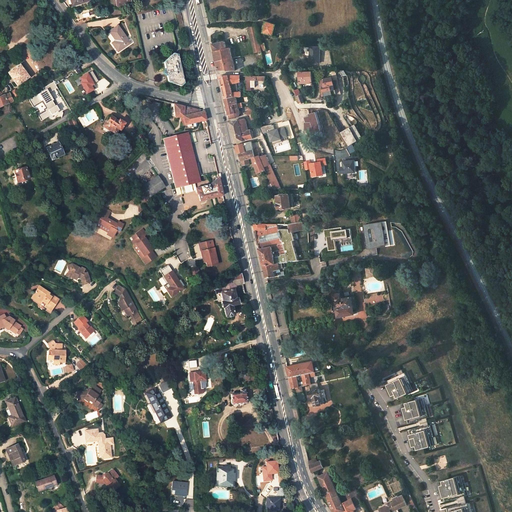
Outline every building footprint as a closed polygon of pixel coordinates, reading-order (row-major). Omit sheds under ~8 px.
[(264,32),(274,35),(277,24),(265,21),(264,24),(266,25),(264,32)] [(130,43),(118,25),(110,31),(116,40),(112,43),(118,51),(130,43)] [(250,27),(256,53),(262,51),(261,44),(257,25),(250,27)] [(227,49),(225,41),(214,44),(217,61),(233,58),(231,48),(227,49)] [(320,63),(321,46),(311,46),(310,63),(320,63)] [(185,82),(178,54),(174,53),(164,62),(165,68),(163,70),(164,75),(167,76),(168,82),(181,86),(185,82)] [(234,62),(242,61),(241,56),(233,58),(217,61),(219,70),(236,70),(234,62)] [(20,64),(8,72),(17,85),(29,77),(20,64)] [(92,70),(78,78),(81,83),(87,93),(93,89),(92,88),(95,87),(93,84),(94,83),(98,81),(92,70)] [(329,71),(329,78),(334,77),(337,93),(341,92),(337,71),(329,71)] [(313,83),(312,72),(300,72),(300,83),(313,83)] [(242,92),(233,92),(231,84),(241,81),(240,75),(221,76),(226,98),(236,97),(242,96),(242,92)] [(256,80),(267,80),(267,75),(248,75),(248,80),(248,87),(252,87),(256,87),(256,80)] [(322,96),(337,93),(334,77),(329,78),(321,80),(321,87),(322,96)] [(52,100),(53,100),(48,92),(57,87),(53,81),(42,88),(44,90),(30,99),(34,106),(42,100),(47,108),(45,109),(46,111),(39,115),(42,120),(48,116),(49,118),(52,116),(51,114),(59,110),(56,105),(55,105),(52,100)] [(301,95),(299,89),(295,90),(300,104),(305,104),(302,95),(301,95)] [(0,106),(13,101),(9,93),(5,95),(5,94),(0,96),(0,106)] [(146,103),(171,110),(172,103),(147,97),(146,103)] [(238,103),(236,97),(226,98),(228,105),(238,103)] [(182,119),(183,125),(206,120),(204,111),(200,112),(199,109),(172,103),(171,110),(170,115),(175,116),(176,117),(182,117),(183,119),(182,119)] [(239,108),(243,106),(242,103),(238,103),(228,105),(231,119),(236,118),(237,117),(239,116),(239,115),(240,114),(240,113),(239,108)] [(253,109),(247,112),(248,115),(250,115),(254,123),(258,121),(253,109)] [(317,112),(309,114),(310,116),(305,117),(306,122),(305,122),(305,130),(314,132),(315,134),(322,132),(317,112)] [(125,123),(119,120),(118,121),(115,119),(111,116),(108,121),(107,120),(103,126),(116,134),(119,130),(120,130),(125,123)] [(248,130),(246,118),(231,122),(234,134),(248,130)] [(273,124),(260,127),(263,133),(269,131),(273,143),(282,141),(282,138),(288,137),(285,127),(276,130),(274,125),(273,125),(273,124)] [(355,125),(344,131),(351,145),(362,138),(355,125)] [(236,142),(253,138),(251,130),(248,130),(234,134),(236,142)] [(176,188),(180,187),(191,184),(200,181),(199,176),(188,132),(164,138),(176,188)] [(147,141),(141,133),(137,137),(143,144),(147,141)] [(239,153),(254,150),(252,141),(237,145),(238,153),(239,153)] [(64,154),(58,143),(46,148),(52,160),(64,154)] [(249,159),(253,158),(258,173),(266,170),(260,156),(259,155),(259,153),(255,154),(254,150),(254,149),(254,150),(239,153),(241,161),(240,161),(242,166),(250,164),(249,159)] [(143,154),(138,158),(140,162),(146,159),(143,154)] [(266,170),(273,189),(280,189),(273,171),(268,160),(269,160),(266,154),(260,156),(266,170)] [(310,161),(304,162),(306,169),(311,168),(313,176),(319,175),(318,173),(323,172),(322,165),(327,164),(326,158),(318,159),(318,162),(311,163),(310,161)] [(356,172),(355,160),(343,161),(344,167),(341,167),(341,173),(356,172)] [(30,179),(26,167),(14,170),(17,183),(30,179)] [(137,188),(144,200),(165,187),(158,175),(137,188)] [(208,185),(196,188),(197,194),(198,194),(200,201),(223,195),(218,177),(208,185)] [(180,187),(182,193),(192,190),(191,184),(180,187)] [(296,206),(294,193),(278,195),(279,208),(296,206)] [(117,223),(117,225),(113,223),(114,222),(107,217),(111,211),(104,207),(101,211),(98,209),(91,220),(97,223),(96,224),(108,231),(107,232),(113,235),(116,230),(118,232),(123,224),(119,221),(117,223)] [(300,214),(291,216),(293,223),(301,222),(300,214)] [(386,221),(363,225),(367,249),(395,245),(392,230),(388,231),(386,221)] [(290,224),(278,223),(278,225),(283,243),(271,245),(260,247),(264,264),(275,263),(282,262),(299,260),(293,241),(296,240),(292,231),(304,229),(303,222),(301,222),(293,223),(290,224)] [(267,230),(256,230),(260,247),(271,245),(283,243),(278,225),(267,228),(267,230)] [(343,226),(326,229),(327,236),(328,236),(330,250),(337,249),(336,239),(353,237),(352,228),(343,229),(343,226)] [(146,234),(142,229),(135,233),(137,236),(133,239),(131,240),(134,245),(136,244),(141,251),(139,252),(142,256),(140,257),(145,264),(155,256),(151,250),(152,249),(143,236),(146,234)] [(336,239),(337,249),(338,249),(337,241),(353,239),(353,237),(336,239)] [(218,263),(213,244),(208,245),(207,241),(199,243),(202,256),(204,255),(206,262),(209,261),(210,265),(218,263)] [(141,251),(136,244),(133,246),(140,257),(142,256),(139,252),(141,251)] [(267,277),(276,276),(275,270),(281,269),(281,268),(283,267),(282,262),(275,263),(264,264),(267,277)] [(82,269),(77,266),(72,264),(70,269),(69,271),(69,273),(73,275),(72,276),(76,279),(78,276),(81,277),(83,284),(90,282),(87,269),(85,269),(82,268),(82,269)] [(168,264),(159,270),(167,282),(170,286),(166,289),(171,296),(177,292),(178,292),(180,291),(179,290),(181,289),(180,288),(184,285),(180,279),(178,280),(168,264)] [(200,275),(198,267),(189,269),(192,281),(196,279),(195,276),(200,275)] [(361,278),(359,267),(351,268),(353,279),(361,278)] [(234,288),(236,285),(243,283),(240,273),(219,286),(220,291),(223,301),(221,301),(223,307),(226,317),(234,315),(233,308),(232,305),(235,304),(239,304),(237,297),(236,297),(234,288)] [(170,286),(167,282),(163,285),(171,297),(178,292),(177,292),(171,296),(166,289),(170,286)] [(118,302),(121,309),(123,308),(128,316),(132,314),(137,311),(125,289),(119,285),(115,292),(120,296),(120,297),(122,300),(118,302)] [(53,295),(39,286),(33,295),(34,299),(38,302),(43,301),(46,304),(44,307),(50,311),(51,311),(58,301),(52,296),(53,295)] [(358,309),(356,295),(351,296),(351,297),(344,299),(344,297),(341,298),(341,293),(334,294),(335,299),(334,299),(336,305),(338,317),(355,313),(354,310),(358,309)] [(134,319),(140,316),(137,311),(132,314),(134,319)] [(0,327),(4,326),(15,333),(16,332),(20,327),(21,326),(20,325),(13,321),(14,320),(9,316),(6,318),(4,315),(4,314),(0,316),(0,327)] [(89,325),(86,322),(87,322),(87,321),(82,315),(74,322),(79,328),(83,332),(82,333),(86,338),(94,331),(90,326),(89,325)] [(52,351),(52,355),(48,355),(48,360),(52,360),(54,361),(55,362),(54,364),(61,364),(61,362),(61,360),(66,360),(66,356),(66,351),(62,351),(62,344),(56,344),(53,341),(47,345),(50,349),(52,351)] [(88,365),(83,360),(78,365),(82,370),(88,365)] [(295,365),(288,367),(290,377),(297,376),(302,375),(314,372),(312,362),(295,365)] [(401,369),(395,372),(397,376),(386,381),(389,388),(387,389),(391,397),(392,396),(394,399),(412,391),(409,383),(411,382),(406,371),(403,373),(401,369)] [(208,371),(189,373),(190,382),(193,381),(194,390),(197,389),(197,394),(203,393),(204,392),(203,388),(201,389),(200,383),(200,381),(205,380),(205,379),(209,378),(208,371)] [(310,377),(309,373),(302,375),(304,386),(311,384),(310,377)] [(299,387),(297,376),(290,377),(292,388),(299,387)] [(171,388),(167,379),(160,383),(161,384),(160,385),(160,386),(159,386),(161,389),(162,391),(163,393),(171,388)] [(102,390),(93,385),(90,390),(88,393),(87,392),(78,392),(78,398),(84,399),(89,402),(90,400),(94,402),(94,405),(98,407),(98,406),(101,402),(102,400),(99,398),(99,395),(102,390)] [(157,391),(155,388),(146,393),(161,421),(170,416),(158,394),(157,391)] [(322,395),(320,389),(310,391),(312,397),(314,397),(316,405),(322,404),(322,403),(325,402),(324,397),(321,398),(320,395),(322,395)] [(247,402),(246,392),(245,393),(245,390),(241,390),(241,393),(237,393),(237,391),(234,392),(234,394),(231,394),(232,403),(247,402)] [(6,401),(12,415),(8,417),(12,426),(25,420),(15,397),(6,401)] [(422,399),(402,404),(403,408),(402,408),(404,416),(406,416),(408,423),(413,422),(416,429),(409,431),(411,438),(409,439),(411,447),(413,447),(414,451),(435,445),(432,437),(435,436),(432,425),(428,426),(426,418),(430,417),(427,406),(424,406),(422,399)] [(271,408),(263,410),(265,422),(274,420),(271,408)] [(98,430),(84,431),(86,443),(96,441),(98,440),(100,442),(101,452),(109,451),(109,446),(114,445),(113,439),(105,440),(105,436),(102,434),(98,434),(98,430)] [(98,440),(96,441),(98,443),(100,457),(103,460),(112,459),(111,451),(109,451),(101,452),(100,442),(98,440)] [(7,448),(14,465),(24,460),(17,444),(7,448)] [(312,472),(324,467),(321,460),(310,465),(312,472)] [(267,466),(263,467),(264,480),(272,480),(271,473),(278,473),(277,461),(266,461),(267,466)] [(234,467),(217,467),(217,472),(220,472),(219,480),(217,480),(217,485),(234,486),(234,480),(231,480),(231,473),(234,473),(234,467)] [(96,476),(96,483),(101,484),(103,481),(109,488),(110,487),(113,492),(120,486),(115,480),(118,477),(113,470),(108,474),(107,473),(104,476),(96,476)] [(329,472),(319,476),(329,500),(339,496),(329,472)] [(54,475),(44,479),(35,482),(38,490),(47,487),(50,488),(52,485),(56,484),(54,475)] [(466,504),(464,496),(467,495),(464,483),(462,484),(459,476),(439,482),(440,486),(438,486),(440,495),(442,494),(444,501),(451,500),(453,507),(446,509),(447,511),(472,511),(469,502),(466,504)] [(186,495),(187,483),(173,482),(172,487),(176,487),(175,495),(186,495)] [(356,488),(345,493),(348,500),(354,510),(357,508),(356,506),(361,504),(357,497),(359,496),(356,488)] [(407,504),(403,495),(399,497),(398,496),(393,499),(394,502),(383,507),(384,509),(382,510),(382,511),(391,511),(407,504)] [(354,511),(354,510),(348,500),(342,504),(339,496),(329,500),(332,507),(334,511),(341,511),(344,510),(345,511),(354,511)] [(280,498),(267,497),(266,505),(268,505),(268,509),(278,510),(280,498)] [(57,502),(53,507),(57,510),(65,508),(57,502)]
